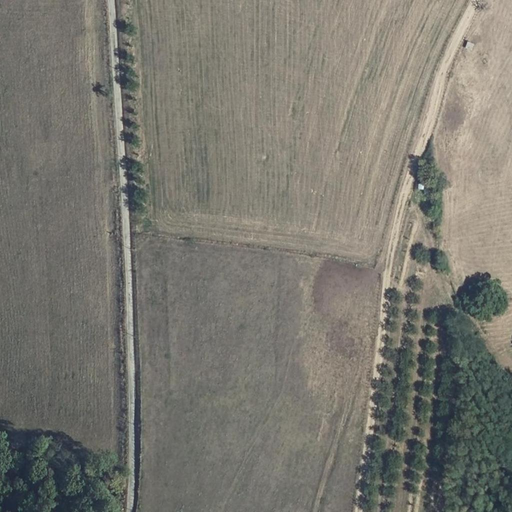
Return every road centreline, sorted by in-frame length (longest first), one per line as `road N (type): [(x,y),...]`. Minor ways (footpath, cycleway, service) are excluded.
road 1 (unclassified): [(129,511),(129,286),(114,0)]
road 2 (track): [(409,185),(391,251),(358,511)]
road 3 (track): [(473,0),(409,185)]
